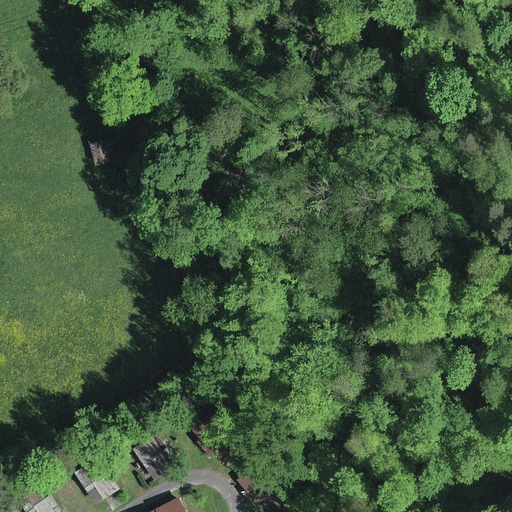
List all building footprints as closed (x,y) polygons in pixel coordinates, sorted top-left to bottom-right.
[(123,149),(119,136),(96,142),(102,164),(118,160),(115,151),(123,149)] [(243,434),(222,407),(201,423),(215,442),(210,445),(216,454),(243,434)] [(170,473),(187,461),(175,445),(171,448),(162,434),(141,449),(153,466),(161,460),(170,473)] [(111,498),(128,486),(117,469),(113,472),(103,459),(83,474),(95,491),(102,485),(111,498)] [(287,482),(264,459),(246,476),(269,500),(287,482)] [(45,511),(64,511),(69,509),(58,493),(53,496),(44,482),(23,497),(34,511),(38,511),(43,508),(45,511)] [(186,511),(177,495),(152,509),(153,511),(186,511)]
